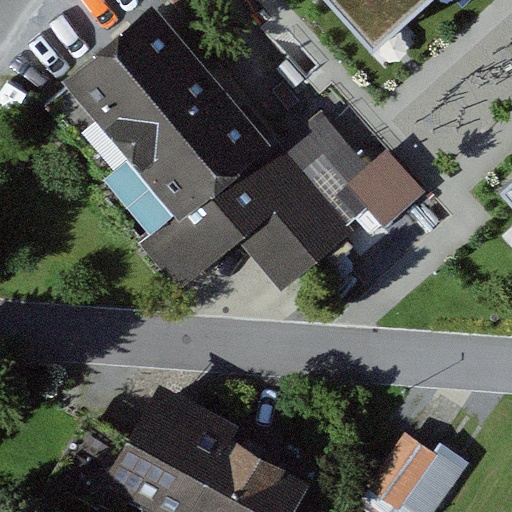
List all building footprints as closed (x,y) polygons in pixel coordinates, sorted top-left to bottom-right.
[(341,214),(152,0),(149,0),(38,98),(191,271),(242,227),(278,269),(341,214)] [(317,0),(364,53),(424,0),(317,0)] [(330,81),(288,123),(386,224),(429,183),(330,81)] [(511,169),(497,183),(511,199),(511,169)] [(298,511),(320,478),(161,381),(136,423),(102,402),(54,480),(107,511),(119,511),(132,491),(167,511),(298,511)] [(424,439),(407,428),(370,482),(414,511),(439,511),(469,470),(424,439)]
